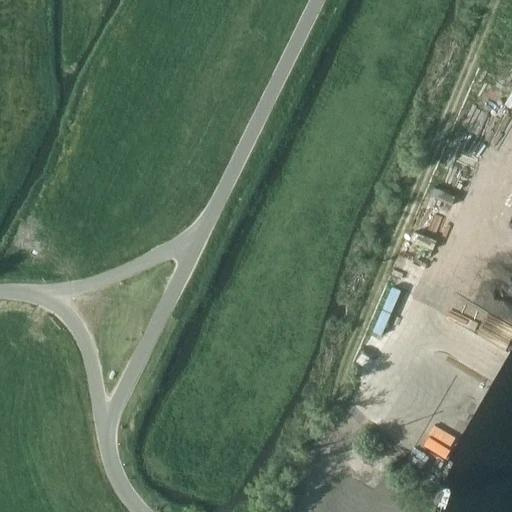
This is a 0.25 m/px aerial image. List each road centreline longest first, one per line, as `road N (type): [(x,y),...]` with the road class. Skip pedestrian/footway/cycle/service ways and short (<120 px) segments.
road 1 (track): [(335,442),(341,363),(496,0)]
road 2 (track): [(511,202),(441,310),(335,442)]
road 3 (unclassified): [(206,225),(318,0)]
road 4 (unclassified): [(104,441),(206,225)]
road 5 (unclassified): [(206,225),(59,302)]
road 6 (unclassified): [(59,302),(84,338),(104,441)]
